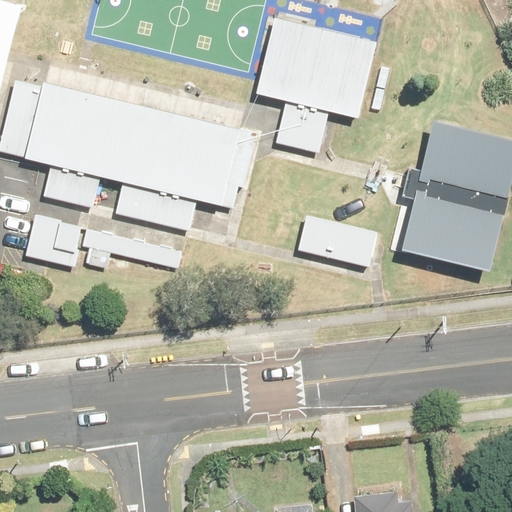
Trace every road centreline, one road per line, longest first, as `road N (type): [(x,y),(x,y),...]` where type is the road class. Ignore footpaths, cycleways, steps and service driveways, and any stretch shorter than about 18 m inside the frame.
road 1 (tertiary): [(511,361),(133,406)]
road 2 (tertiary): [(133,406),(0,421)]
